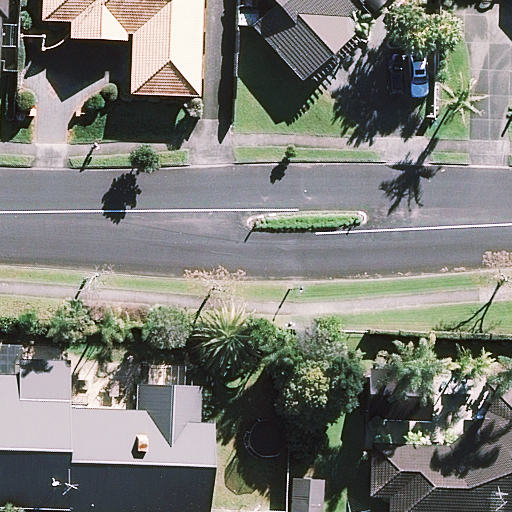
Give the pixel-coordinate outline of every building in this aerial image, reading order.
[(0,0),(0,86),(3,87),(5,27),(11,28),(12,0),(0,0)] [(48,0),(47,30),(74,31),(73,48),(130,50),(130,43),(136,43),(134,103),(204,106),(207,0),(48,0)] [(262,0),(277,16),(257,35),(307,90),(363,39),(352,27),(365,15),(370,20),(392,0),(262,0)] [(0,511),(211,511),(215,431),(205,431),(207,396),(141,394),(141,420),(72,417),(74,370),(22,368),(21,384),(0,383),(0,511)] [(378,429),(435,430),(436,383),(380,381),(378,429)] [(393,506),(392,511),(511,511),(511,392),(502,392),(453,454),(375,452),(373,506),(393,506)] [(297,511),(327,511),(328,488),(298,487),(297,511)]
